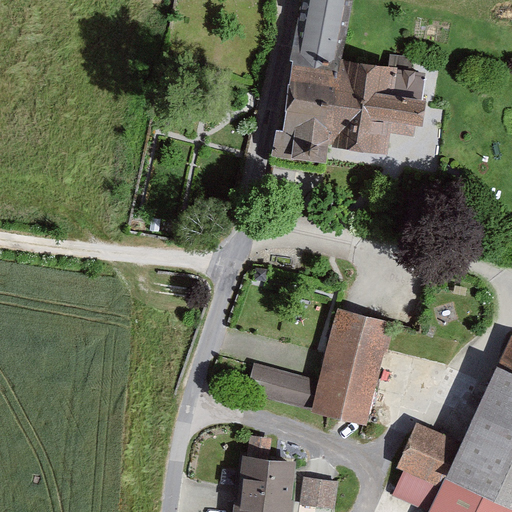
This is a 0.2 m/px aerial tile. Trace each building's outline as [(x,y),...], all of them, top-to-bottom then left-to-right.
[(348,0),(308,0),(283,151),(324,158),(326,142),(385,152),(389,128),(414,133),(423,78),(405,75),(406,71),(338,60),(348,0)] [(396,312),(344,299),(324,375),(317,403),(370,418),(396,312)] [(511,511),(511,331),(462,432),(427,507),(424,511),(511,511)] [(324,375),(256,357),(249,386),(317,403),(324,375)] [(427,507),(462,432),(421,413),(386,489),(427,507)] [(292,511),(299,453),(244,447),(236,511),(292,511)] [(338,475),(304,472),(302,500),(335,503),(338,475)]
